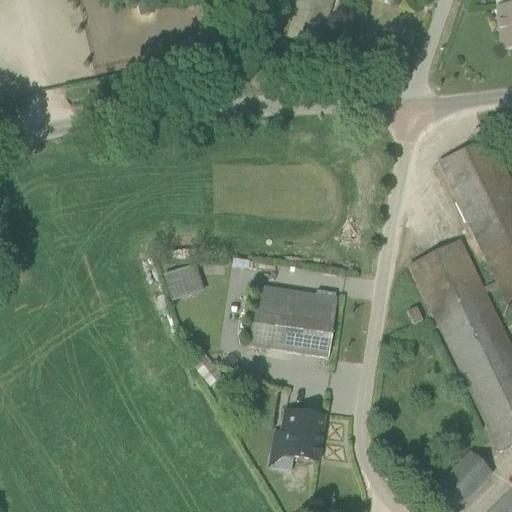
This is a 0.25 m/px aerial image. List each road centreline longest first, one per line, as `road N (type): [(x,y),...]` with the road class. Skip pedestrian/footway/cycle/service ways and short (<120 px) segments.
road 1 (unclassified): [(0,141),(175,113),(410,108)]
road 2 (unclassified): [(392,506),(366,468),(361,409),(410,108)]
